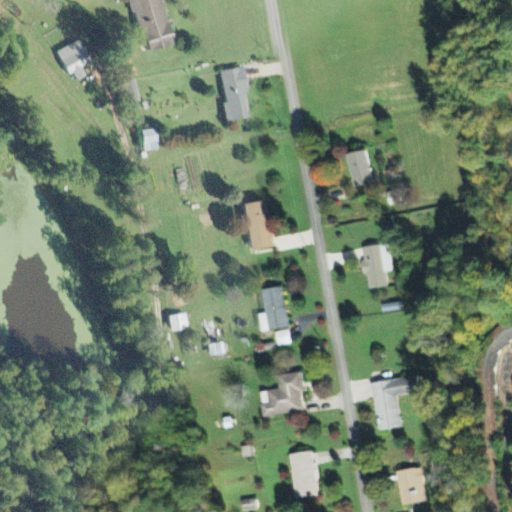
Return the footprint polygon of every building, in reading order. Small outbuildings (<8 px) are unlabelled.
[(170,48),(160,0),(130,0),(141,54),(170,48)] [(81,70),(90,67),(79,43),(55,53),(66,78),(71,76),(74,83),(84,78),(81,70)] [(249,119),(241,70),(218,73),(226,123),(249,119)] [(127,105),(138,104),(135,82),(124,83),(127,105)] [(140,132),(142,153),(156,152),(155,131),(140,132)] [(353,189),(372,184),(363,152),(344,157),(353,189)] [(243,206),(248,253),(271,250),(266,203),(243,206)] [(387,245),(360,249),(365,291),(386,289),(385,274),(391,273),(387,245)] [(260,292),(263,315),(257,316),(259,333),(287,329),(282,289),(260,292)] [(381,313),(401,312),(401,305),(380,305),(381,313)] [(167,319),(170,333),(188,330),(186,316),(167,319)] [(511,319),(498,322),(482,337),(476,355),(475,385),(479,481),(490,511),(505,506),(497,484),(495,407),(494,377),(493,366),(498,352),(509,340),(511,338),(511,319)] [(274,334),(277,347),(290,345),(288,332),(274,334)] [(304,413),(299,374),(276,378),(278,391),(258,394),(262,419),(304,413)] [(377,433),(400,429),(395,398),(417,394),(415,377),(370,385),(377,433)] [(252,459),(251,447),(240,449),(241,460),(252,459)] [(288,456),(292,501),(316,499),(312,454),(288,456)] [(426,502),(419,468),(394,473),(401,506),(426,502)] [(240,502),(241,511),(252,511),(256,511),(255,500),(240,502)]
